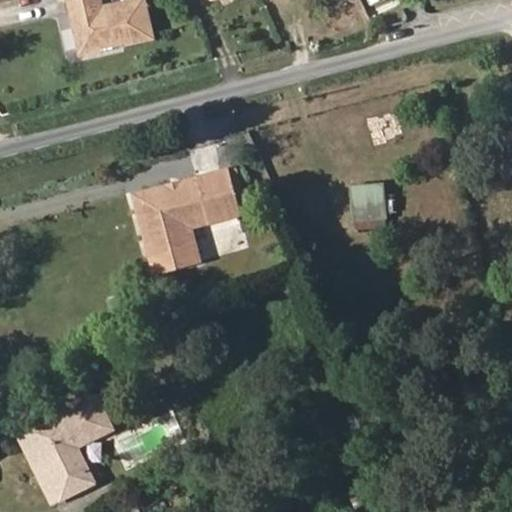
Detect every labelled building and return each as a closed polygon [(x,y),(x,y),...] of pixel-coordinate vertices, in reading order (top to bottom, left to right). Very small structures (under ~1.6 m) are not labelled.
[(66,0),(79,54),(152,38),(145,0),(129,0),(105,5),(104,0),(66,0)] [(181,199),(178,189),(138,201),(162,280),(203,267),(194,236),(241,221),(233,196),(226,174),(197,183),(200,194),(181,199)] [(197,183),(178,189),(181,199),(200,194),(197,183)] [(350,192),(355,221),(386,217),(383,187),(350,192)] [(233,196),(241,221),(253,217),(245,192),(233,196)] [(123,300),(105,305),(110,319),(127,314),(123,300)] [(38,431),(70,500),(104,484),(88,450),(124,433),(108,397),(38,431)] [(59,505),(70,500),(38,431),(27,436),(59,505)] [(350,488),(355,506),(379,498),(374,480),(350,488)]
